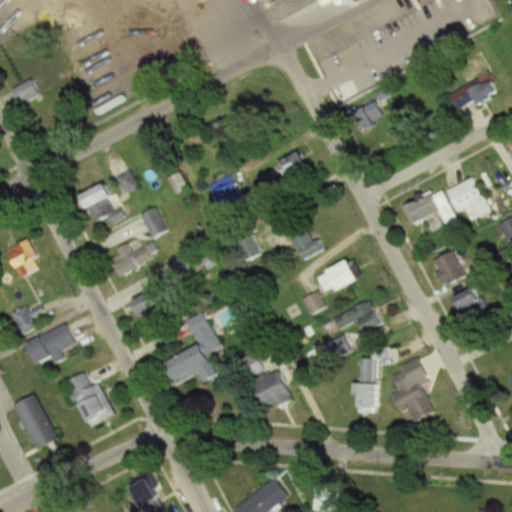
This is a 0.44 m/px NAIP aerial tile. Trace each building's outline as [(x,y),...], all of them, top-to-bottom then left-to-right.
[(261,0),(264,6),(283,7),(289,21),(332,0),(261,0)] [(471,11),(466,0),(453,0),(451,1),(456,16),(471,11)] [(326,58),(332,74),(357,63),(350,48),(326,58)] [(110,58),(91,67),(107,101),(126,92),(110,58)] [(450,95),(458,112),(482,101),(485,108),(505,98),(493,74),(450,95)] [(12,91),(22,108),(41,96),(31,80),(12,91)] [(75,114),(62,100),(42,118),(55,133),(75,114)] [(385,117),(377,101),(354,113),(362,129),(385,117)] [(284,163),(294,184),(313,175),(303,154),(284,163)] [(138,187),(130,172),(117,180),(125,194),(138,187)] [(179,195),(190,191),(184,176),(173,180),(179,195)] [(453,191),(463,214),(471,211),(476,222),(495,213),(479,179),(453,191)] [(88,196),(101,224),(111,219),(113,224),(127,217),(119,200),(112,184),(88,196)] [(423,227),(447,216),(452,226),(463,221),(450,193),(414,209),(423,227)] [(143,215),(153,239),(170,232),(159,208),(143,215)] [(511,245),(511,221),(501,229),(511,245)] [(329,251),(317,228),(294,240),(305,263),(329,251)] [(36,264),(44,259),(33,240),(11,254),(25,278),(39,270),(36,264)] [(136,253),(131,244),(115,252),(128,277),(164,259),(157,243),(136,253)] [(450,288),(471,278),(459,252),(437,262),(450,288)] [(338,274),(351,293),(371,279),(358,261),(338,274)] [(333,291),(341,284),(334,274),(326,281),(333,291)] [(457,297),(463,315),(489,308),(484,289),(457,297)] [(137,301),(145,322),(173,311),(165,290),(137,301)] [(331,309),(323,293),(307,301),(316,317),(331,309)] [(363,322),(368,334),(388,325),(377,300),(337,318),(343,331),(363,322)] [(170,364),(179,385),(202,375),(207,385),(224,377),(214,354),(226,349),(210,313),(192,320),(204,350),(170,364)] [(33,342),(44,365),(81,347),(70,325),(33,342)] [(272,416),(299,402),(284,371),(272,377),(260,353),(244,362),(272,416)] [(424,384),(431,381),(423,360),(393,373),(401,392),(395,395),(403,414),(412,410),(417,423),(437,414),(424,384)] [(119,416),(104,384),(94,388),(88,373),(71,381),(93,429),(119,416)] [(384,413),(384,384),(359,384),(359,413),(384,413)] [(65,440),(40,396),(19,408),(44,452),(65,440)] [(169,501),(156,475),(134,486),(147,511),(164,511),(161,505),(169,501)] [(239,509),(240,511),(274,511),(290,500),(275,481),(239,509)] [(341,511),(343,490),(317,488),(315,511),(341,511)]
